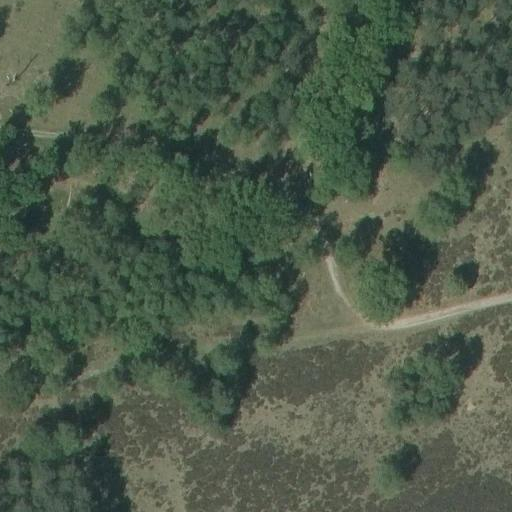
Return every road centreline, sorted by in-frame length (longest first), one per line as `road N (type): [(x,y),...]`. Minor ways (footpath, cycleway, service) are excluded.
road 1 (track): [(511,300),(0,385)]
road 2 (track): [(0,123),(276,185),(307,205),(352,329)]
